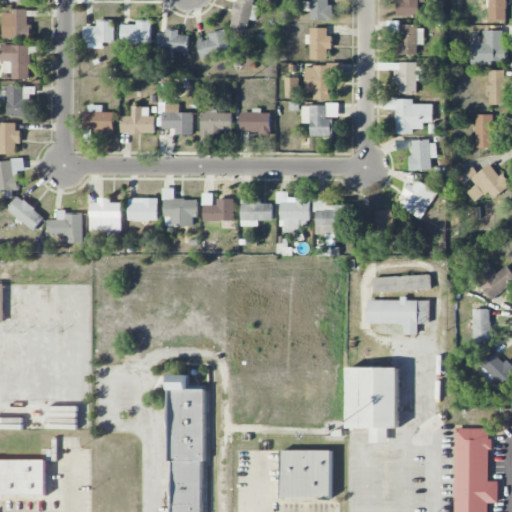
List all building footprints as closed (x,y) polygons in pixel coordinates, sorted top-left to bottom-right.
[(234,0),(232,30),(247,30),(248,20),(255,20),(256,0),(234,0)] [(328,0),(310,0),(310,20),(333,20),(333,5),(329,5),(328,0)] [(418,0),(419,0),(420,0),(397,0),(397,15),(419,16),(418,0)] [(506,22),(506,0),(489,0),(489,22),(506,22)] [(28,10),(4,10),(4,39),(32,39),(32,24),(28,24),(28,10)] [(115,42),(115,21),(97,20),(97,27),(85,26),(85,48),(103,49),(103,42),(115,42)] [(122,24),(121,43),(151,43),(152,21),(138,21),(138,25),(122,24)] [(424,44),(424,26),(399,26),(399,56),(418,55),(418,45),(424,44)] [(310,60),(328,60),(328,49),(331,49),(331,28),(309,28),(310,60)] [(158,33),(157,47),(166,48),(166,52),(188,53),(189,35),(179,35),(179,30),(166,30),(166,34),(158,33)] [(230,52),(226,30),(209,34),(210,40),(198,42),(200,58),(230,52)] [(472,64),(508,63),(507,47),(504,47),(503,30),(483,31),(483,37),(472,37),(472,64)] [(12,79),(30,79),(31,45),(2,45),(2,61),(13,62),(12,79)] [(306,64),(305,93),(314,93),(314,100),(331,100),(332,76),(343,76),(343,65),(306,64)] [(425,81),(425,64),(395,64),(396,83),(400,83),(400,94),(418,94),(418,81),(425,81)] [(506,105),(506,70),(488,70),(489,105),(506,105)] [(285,98),(299,98),(299,78),(285,78),(285,98)] [(31,116),(31,94),(36,94),(36,86),(8,86),(8,117),(31,116)] [(397,134),(414,134),(414,129),(424,129),(424,123),(434,122),(434,104),(414,104),(414,99),(396,100),(396,105),(397,134)] [(193,112),(180,112),(180,104),(164,104),(163,128),(176,129),(176,135),(193,135),(193,112)] [(85,132),(114,132),(114,112),(103,112),(103,105),(85,105),(85,132)] [(310,136),(333,136),(333,118),(338,118),(339,105),(303,105),(302,123),(310,123),(310,136)] [(155,134),(155,116),(149,116),(149,107),(132,107),(132,116),(122,116),(122,134),(155,134)] [(241,134),(271,133),(270,113),(262,113),(261,111),(241,111),(241,134)] [(233,113),(202,112),(201,134),(222,135),(222,131),(232,131),(233,113)] [(494,115),(477,114),(476,148),(493,148),(494,115)] [(0,155),(17,155),(17,144),(20,144),(20,124),(0,124),(0,139),(0,140),(0,155)] [(413,157),(409,157),(410,171),(432,170),(432,158),(437,157),(437,140),(413,141),(413,157)] [(0,191),(20,191),(19,171),(25,171),(24,160),(0,161),(0,191)] [(473,167),(459,178),(466,188),(465,189),(475,202),(488,191),(494,198),(510,186),(491,163),(478,173),(473,167)] [(438,192),(415,178),(405,195),(407,196),(400,206),(421,219),(438,192)] [(284,232),(300,233),(301,220),(311,220),(311,198),(289,198),(289,192),(277,192),(277,204),(281,204),(281,220),(284,220),(284,232)] [(235,199),(215,199),(215,194),(204,193),(204,221),(234,221),(235,199)] [(45,219),(19,195),(8,208),(33,232),(45,219)] [(159,198),(129,198),(129,221),(158,221),(159,198)] [(273,204),(262,203),(262,198),(251,198),(250,204),(242,203),(241,226),(259,227),(259,221),(273,221),(273,204)] [(315,234),(346,235),(347,206),(327,205),(327,199),(316,199),(315,234)] [(122,203),(111,203),(111,200),(91,200),(90,232),(106,232),(106,237),(121,237),(122,203)] [(367,235),(395,231),(392,208),(364,212),(367,235)] [(47,220),(48,236),(68,235),(68,243),(83,243),(82,214),(57,214),(58,220),(47,220)] [(474,280),(492,300),(511,282),(511,271),(506,265),(497,274),(489,266),(474,280)] [(432,290),(431,275),(373,277),(374,292),(432,290)] [(15,322),(15,285),(30,285),(30,322),(15,322)] [(38,320),(38,286),(55,286),(55,320),(38,320)] [(404,324),(404,334),(418,335),(418,321),(430,321),(430,301),(368,300),(368,324),(404,324)] [(473,342),(491,342),(490,309),(473,309),(473,342)] [(6,370),(6,333),(21,333),(21,371),(6,370)] [(511,374),(511,367),(494,351),(481,365),(501,384),(511,374)] [(399,431),(400,367),(349,366),(348,429),(369,429),(369,442),(389,442),(389,431),(399,431)] [(169,511),(206,511),(206,389),(189,389),(189,374),(169,374),(169,511)] [(455,511),(489,511),(489,504),(498,504),(498,480),(490,480),(490,428),(455,428),(455,511)] [(332,501),(332,449),(281,449),(281,501),(332,501)] [(0,495),(47,495),(46,460),(0,460),(0,495)]
